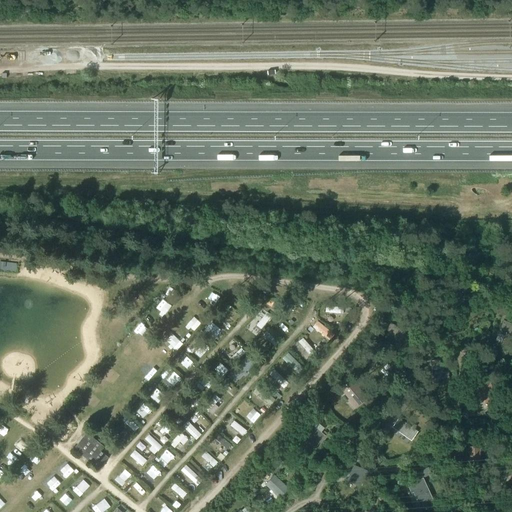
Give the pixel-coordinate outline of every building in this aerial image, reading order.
[(469,298),(474,297),(472,290),(452,294),(455,310),(470,307),(469,298)] [(290,296),(279,314),(285,318),(297,300),(290,296)] [(226,303),(216,316),(221,320),(231,307),(226,303)] [(268,311),(256,325),(261,329),(272,315),(268,311)] [(511,324),(504,321),(497,336),(511,341),(511,324)] [(395,351),(407,336),(394,326),(385,338),(392,344),(390,347),(395,351)] [(266,332),(262,336),(274,346),(278,342),(266,332)] [(302,338),(298,342),(306,352),(308,353),(311,357),(312,358),(316,354),(302,338)] [(369,344),(358,363),(365,367),(376,348),(369,344)] [(241,348),(230,358),(234,362),(245,352),(241,348)] [(252,352),(249,356),(253,360),(257,356),(252,352)] [(306,352),(302,355),(307,361),(311,357),(308,353),(306,352)] [(288,353),(282,359),(297,374),(303,368),(288,353)] [(247,356),(231,373),(237,379),(254,362),(247,356)] [(434,381),(449,379),(447,363),(440,364),(439,360),(430,362),(434,381)] [(274,370),(269,375),(283,388),(288,384),(274,370)] [(352,381),(342,390),(356,407),(366,398),(352,381)] [(478,381),(477,404),(492,404),(493,381),(478,381)] [(258,386),(253,392),(270,406),(275,400),(258,386)] [(215,395),(203,408),(208,412),(220,399),(215,395)] [(125,416),(121,420),(134,432),(138,428),(125,416)] [(162,418),(157,423),(168,434),(173,429),(162,418)] [(411,427),(399,418),(393,428),(411,441),(418,432),(415,429),(417,426),(414,424),(411,427)] [(187,420),(182,426),(195,439),(201,434),(187,420)] [(234,421),(230,426),(243,436),(246,431),(234,421)] [(325,437),(313,426),(303,437),(315,448),(325,437)] [(180,432),(170,444),(174,448),(180,442),(184,437),(185,436),(180,432)] [(87,433),(74,449),(99,469),(108,458),(100,451),(103,446),(87,433)] [(149,435),(144,439),(157,452),(162,447),(149,435)] [(218,435),(214,439),(227,450),(231,445),(218,435)] [(481,446),(469,448),(470,462),(481,462),(480,451),(482,450),(481,446)] [(206,452),(201,457),(214,468),(218,463),(206,452)] [(186,465),(181,471),(197,485),(202,480),(186,465)] [(367,472),(354,466),(347,482),(361,488),(367,472)] [(417,481),(407,486),(411,494),(413,493),(417,504),(420,502),(424,511),(435,506),(423,479),(431,474),(428,468),(415,475),(417,481)] [(289,490),(274,476),(265,485),(280,499),(289,490)] [(174,484),(170,489),(182,499),(186,494),(174,484)]
